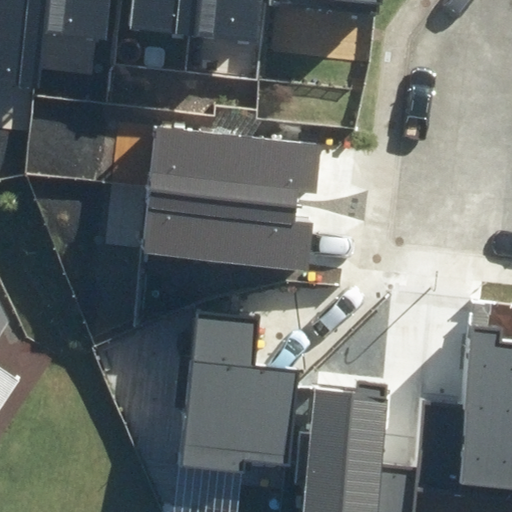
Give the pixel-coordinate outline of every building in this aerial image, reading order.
[(108,39),(111,0),(0,0),(0,88),(41,93),(43,71),(94,76),(98,38),(108,39)] [(134,0),(131,31),(257,44),(261,0),(134,0)] [(316,192),(322,142),(156,125),(150,180),(107,175),(99,248),(307,270),(312,224),(294,222),(298,190),(316,192)] [(0,425),(23,391),(0,375),(0,349),(15,327),(0,298),(0,425)] [(259,316),(195,310),(180,468),(241,474),(242,460),(288,464),(296,373),(254,370),(259,316)] [(502,330),(470,327),(464,406),(423,402),(417,473),(416,487),(511,493),(511,344),(501,343),(502,330)] [(389,400),(315,393),(302,511),(413,511),(416,487),(417,473),(382,470),(389,400)]
